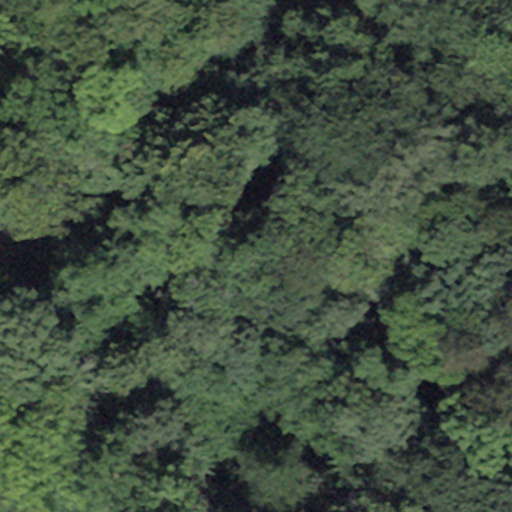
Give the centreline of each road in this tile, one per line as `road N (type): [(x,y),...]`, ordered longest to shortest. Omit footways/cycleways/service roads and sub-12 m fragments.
road 1 (tertiary): [(0,236),(143,148),(258,57),(305,0)]
road 2 (track): [(0,325),(40,281),(79,191)]
